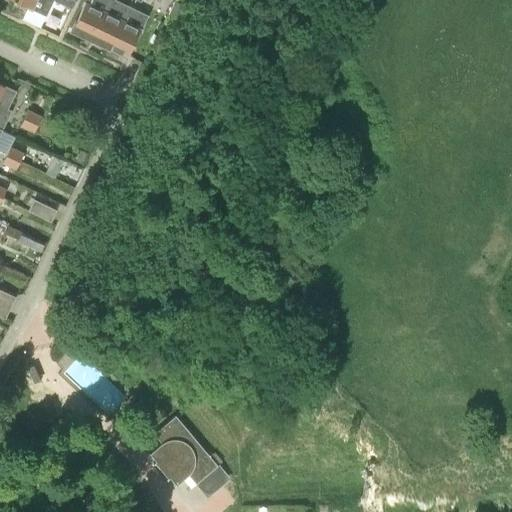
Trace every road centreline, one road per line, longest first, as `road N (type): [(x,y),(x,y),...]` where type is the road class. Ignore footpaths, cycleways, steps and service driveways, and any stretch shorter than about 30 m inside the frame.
road 1 (unclassified): [(18,324),(124,105),(0,47)]
road 2 (track): [(370,500),(511,500)]
